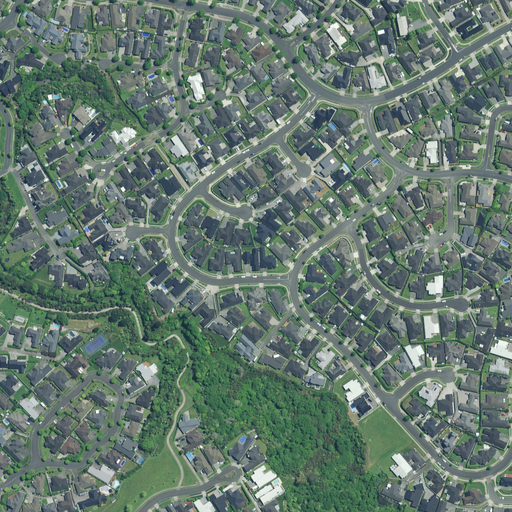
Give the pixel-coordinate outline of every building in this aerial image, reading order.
[(45,0),(44,0),(41,0),(40,2),(41,3),(38,6),(34,11),(39,15),(40,14),(43,17),(44,16),(47,18),(51,11),(47,8),(52,0),(51,0),(45,0)] [(261,0),(260,2),(266,6),(263,11),(267,13),(275,0),(261,0)] [(302,0),(302,1),(301,0),(297,0),(296,1),(309,17),(317,9),(314,5),(312,6),(310,3),(308,4),(305,0),(302,0)] [(399,3),(390,1),(390,0),(383,0),(382,1),(389,12),(395,13),(396,8),(401,9),(401,7),(403,7),(403,6),(404,6),(404,4),(406,4),(407,0),(403,0),(400,0),(400,2),(399,2),(399,3)] [(439,5),(441,10),(450,7),(450,6),(461,2),(461,1),(463,0),(445,0),(446,2),(439,5)] [(511,0),(501,0),(508,12),(511,9),(511,7),(509,2),(511,0)] [(287,6),(285,8),(284,9),(283,8),(284,6),(281,3),(273,10),(278,16),(275,19),(279,23),(288,14),(292,11),(287,6)] [(352,7),(347,3),(344,8),(345,9),(344,10),(344,11),(341,15),(347,19),(348,17),(355,21),(362,12),(358,9),(356,11),(354,10),(355,8),(353,6),(352,7)] [(122,19),(121,14),(120,14),(119,4),(110,5),(111,15),(112,29),(124,27),(124,22),(123,22),(123,19),(122,19)] [(490,4),(480,10),(483,17),(481,18),(484,23),(490,20),(491,22),(499,18),(497,14),(492,16),(489,11),(493,9),(490,4)] [(70,20),(69,20),(71,13),(73,7),(66,5),(65,10),(57,8),(54,20),(61,21),(61,23),(63,24),(63,25),(67,26),(68,25),(68,26),(70,20)] [(77,30),(77,27),(78,27),(83,28),(85,15),(79,14),(81,6),(77,6),(76,7),(74,7),(71,29),(77,30)] [(137,24),(138,16),(137,16),(137,14),(135,14),(136,6),(130,6),(127,29),(132,30),(138,31),(139,24),(137,24)] [(378,9),(376,6),(372,9),(377,18),(371,21),(375,26),(383,21),(383,20),(389,17),(384,9),(381,11),(379,8),(378,9)] [(456,9),(457,10),(454,12),(458,19),(451,23),(454,28),(473,16),(469,10),(466,12),(463,6),(460,9),(459,7),(456,9)] [(97,13),(98,25),(101,24),(103,24),(103,26),(109,25),(107,7),(101,8),(102,12),(97,13)] [(160,11),(154,10),(154,15),(147,14),(145,22),(152,23),(151,27),(157,28),(160,11)] [(309,21),(299,10),(296,13),(297,15),(288,23),(287,23),(283,26),(287,31),(290,34),(296,28),(295,28),(302,21),(305,25),(309,21)] [(42,18),(40,21),(39,20),(39,19),(30,12),(26,17),(29,19),(27,22),(34,27),(34,26),(37,28),(34,32),(39,36),(43,31),(42,31),(48,23),(42,18)] [(167,15),(162,14),(158,34),(164,35),(165,29),(170,30),(171,28),(172,28),(173,19),(169,19),(168,23),(165,22),(165,19),(166,19),(167,15)] [(400,18),(397,18),(401,36),(409,34),(407,28),(408,28),(406,16),(400,18)] [(473,18),(457,27),(460,33),(463,31),(464,33),(462,34),(465,39),(474,34),(484,29),(481,24),(468,32),(466,28),(472,25),(473,26),(476,24),(473,18)] [(204,20),(195,19),(194,22),(192,22),(191,28),(194,29),(193,33),(192,33),(191,40),(197,41),(204,42),(206,35),(200,34),(201,28),(204,29),(205,24),(203,24),(204,20)] [(226,23),(220,22),(219,27),(218,27),(217,31),(211,30),(209,40),(214,41),(215,38),(218,38),(217,42),(222,43),(226,23)] [(340,27),(337,22),(331,27),(327,30),(336,42),(339,46),(347,41),(344,37),(343,38),(337,29),(340,27)] [(367,25),(366,23),(360,27),(357,23),(354,26),(356,29),(354,31),(356,32),(352,35),(356,41),(372,29),(369,24),(367,25)] [(56,27),(50,24),(43,37),(48,40),(49,38),(53,40),(52,42),(56,45),(58,41),(61,43),(64,38),(61,37),(63,33),(58,30),(58,31),(54,29),(56,27)] [(388,44),(394,43),(394,42),(390,27),(384,28),(385,34),(379,35),(381,44),(385,43),(385,45),(388,44)] [(239,28),(237,32),(236,32),(236,33),(235,32),(235,31),(231,29),(229,33),(228,33),(226,37),(232,40),(231,43),(237,46),(244,30),(239,28)] [(116,44),(113,44),(113,39),(112,39),(112,33),(108,32),(108,35),(105,35),(105,38),(103,38),(102,46),(102,51),(108,52),(108,51),(113,51),(113,50),(116,50),(116,44)] [(134,34),(128,33),(128,37),(126,36),(126,39),(120,38),(119,45),(127,47),(126,54),(131,55),(134,34)] [(420,37),(419,38),(422,43),(419,45),(422,50),(437,42),(434,36),(428,39),(425,33),(422,35),(422,34),(419,36),(420,37)] [(74,51),(76,51),(76,57),(77,57),(76,59),(81,60),(82,52),(87,52),(88,45),(84,45),(83,47),(81,47),(81,43),(84,43),(85,38),(82,38),(82,35),(74,34),(73,37),(71,37),(71,42),(72,42),(72,49),(74,49),(74,51)] [(330,42),(325,34),(319,39),(315,41),(318,47),(319,47),(326,58),(331,55),(329,52),(332,50),(329,46),(331,45),(329,43),(330,42)] [(251,40),(247,35),(243,39),(248,45),(245,47),(249,52),(262,41),(259,36),(255,39),(253,38),(251,40)] [(167,45),(165,45),(166,41),(165,41),(166,37),(156,36),(155,42),(160,43),(158,50),(155,50),(154,53),(152,52),(151,58),(159,60),(159,59),(162,59),(163,56),(164,57),(166,50),(167,45)] [(373,41),(370,36),(359,42),(364,51),(363,52),(366,57),(379,50),(376,45),(372,48),(369,43),(373,41)] [(11,49),(13,52),(15,50),(16,51),(25,43),(20,38),(17,41),(12,37),(9,40),(10,41),(4,46),(9,51),(11,49)] [(151,41),(145,40),(144,45),(141,45),(142,41),(137,40),(134,54),(139,55),(140,51),(143,51),(142,58),(148,59),(151,41)] [(190,66),(195,67),(198,55),(199,55),(201,48),(198,48),(199,44),(193,43),(192,46),(191,46),(189,52),(190,52),(188,59),(187,58),(186,64),(190,65),(190,66)] [(394,43),(388,44),(390,54),(396,52),(394,43)] [(318,54),(314,44),(305,48),(308,54),(310,59),(312,59),(315,66),(321,64),(317,54),(318,54)] [(265,50),(261,45),(257,48),(257,49),(253,51),(256,56),(254,57),(257,62),(273,52),(270,47),(265,50)] [(493,48),(503,64),(507,62),(506,59),(511,54),(511,49),(509,45),(505,47),(506,49),(502,51),(499,45),(493,48)] [(429,57),(431,55),(433,57),(434,59),(442,54),(441,51),(437,54),(433,47),(422,53),(423,55),(421,57),(424,62),(430,59),(429,57)] [(221,49),(214,48),(213,52),(208,51),(207,55),(205,55),(204,60),(211,61),(213,67),(218,65),(221,49)] [(227,65),(229,69),(233,67),(233,68),(236,66),(238,70),(243,66),(239,60),(238,60),(232,52),(233,52),(231,48),(226,51),(228,54),(223,57),(226,61),(228,60),(230,63),(227,65)] [(351,64),(356,66),(359,57),(362,56),(360,52),(357,53),(350,51),(349,55),(342,52),(341,54),(339,54),(338,58),(341,59),(341,60),(351,63),(351,64)] [(484,56),(480,59),(487,71),(491,68),(488,62),(489,62),(494,70),(500,66),(496,60),(497,59),(493,52),(487,55),(488,56),(485,58),(484,56)] [(37,61),(38,60),(36,60),(36,57),(34,57),(34,54),(30,53),(29,55),(26,54),(26,57),(25,57),(25,58),(18,59),(18,63),(16,66),(20,69),(22,66),(23,65),(36,68),(36,67),(42,70),(45,65),(37,61)] [(416,59),(412,53),(406,57),(404,54),(399,57),(410,73),(415,70),(410,63),(416,59)] [(0,63),(0,74),(1,75),(0,78),(4,80),(11,63),(6,60),(4,65),(0,63)] [(271,69),(270,70),(271,71),(269,72),(274,79),(286,71),(283,66),(279,69),(275,63),(273,65),(271,63),(268,65),(271,69)] [(321,70),(326,74),(322,79),(326,83),(338,69),(333,65),(331,68),(325,63),(322,67),(322,68),(321,70)] [(401,65),(399,66),(399,65),(393,67),(392,63),(386,66),(393,82),(398,80),(396,75),(400,74),(400,73),(402,72),(401,69),(402,69),(401,65)] [(468,64),(463,67),(472,83),(477,80),(475,76),(481,73),(480,72),(481,71),(479,68),(478,69),(477,66),(471,70),(468,64)] [(374,66),(368,68),(370,79),(369,79),(371,89),(376,88),(376,89),(381,88),(381,87),(386,85),(384,76),(376,78),(374,71),(375,71),(374,66)] [(264,79),(266,77),(266,76),(267,75),(263,69),(258,72),(255,67),(252,69),(250,70),(260,84),(266,80),(264,79)] [(352,69),(346,67),(343,78),(336,75),(333,84),(338,85),(338,86),(342,88),(342,87),(347,88),(350,80),(348,80),(352,69)] [(212,75),(211,69),(203,71),(206,86),(215,85),(215,84),(222,83),(220,77),(218,77),(217,74),(212,75)] [(370,89),(365,72),(359,73),(360,77),(354,78),(354,80),(353,80),(354,83),(355,83),(356,86),(358,86),(358,87),(362,86),(363,90),(370,89)] [(141,75),(134,78),(133,77),(132,73),(129,74),(129,73),(123,76),(124,78),(120,79),(122,84),(118,86),(120,91),(138,84),(139,87),(144,85),(142,81),(144,81),(141,75)] [(506,95),(511,95),(511,74),(501,73),(500,86),(506,87),(505,90),(507,90),(506,95)] [(203,82),(200,74),(192,77),(189,76),(187,81),(191,83),(192,85),(191,86),(192,88),(193,88),(197,101),(203,99),(202,95),(205,94),(203,87),(201,88),(200,83),(203,82)] [(449,77),(459,94),(465,91),(463,88),(467,86),(464,80),(465,80),(462,75),(459,77),(457,78),(454,74),(449,77)] [(8,90),(10,88),(11,91),(12,93),(16,92),(14,87),(22,80),(18,75),(12,81),(11,80),(6,82),(8,85),(7,85),(5,83),(0,86),(0,88),(7,97),(10,93),(8,90)] [(237,87),(235,87),(234,90),(234,92),(239,93),(254,82),(250,77),(248,79),(245,76),(240,80),(239,77),(235,80),(238,85),(237,87)] [(153,81),(155,84),(153,85),(153,87),(148,89),(150,93),(152,92),(154,96),(169,89),(166,83),(163,84),(160,78),(153,81)] [(292,83),(289,79),(284,82),(282,78),(276,82),(277,83),(273,86),(275,88),(272,90),(275,95),(292,83)] [(443,88),(437,91),(441,96),(441,95),(446,103),(447,103),(449,106),(455,102),(453,99),(454,99),(450,92),(451,92),(449,88),(452,86),(450,83),(448,81),(446,83),(444,80),(440,83),(443,88)] [(504,99),(494,80),(489,82),(491,86),(487,89),(486,86),(483,87),(489,98),(492,96),(492,97),(494,96),(495,97),(496,97),(499,102),(504,99)] [(295,91),(291,87),(282,93),(288,102),(287,102),(290,107),(299,101),(302,98),(299,94),(294,97),(292,94),(295,91)] [(145,93),(143,89),(136,92),(137,93),(130,97),(130,98),(126,100),(129,105),(132,103),(135,109),(137,108),(138,108),(147,104),(142,94),(145,93)] [(261,95),(259,91),(252,96),(250,93),(245,95),(251,103),(247,106),(250,111),(267,100),(264,96),(259,99),(258,97),(261,95)] [(425,91),(420,94),(427,109),(433,106),(432,104),(439,101),(435,92),(428,96),(425,91)] [(467,99),(465,102),(474,110),(475,109),(479,112),(482,107),(483,108),(487,102),(484,100),(485,99),(477,93),(474,95),(478,98),(475,101),(470,97),(468,100),(467,99)] [(409,100),(410,101),(405,103),(409,111),(410,110),(415,121),(420,119),(418,116),(420,115),(418,109),(421,108),(418,101),(419,98),(415,96),(414,99),(412,100),(411,99),(409,100)] [(67,110),(67,109),(70,108),(70,107),(73,106),(70,98),(66,99),(65,98),(60,100),(60,98),(54,100),(60,116),(66,114),(65,111),(67,110)] [(282,104),(279,99),(269,106),(275,114),(273,115),(277,120),(289,112),(286,108),(282,111),(279,106),(282,104)] [(171,118),(168,114),(171,112),(170,111),(173,110),(171,106),(169,107),(167,107),(168,103),(163,103),(163,104),(162,105),(160,103),(156,106),(166,122),(171,118)] [(239,105),(238,106),(237,104),(238,104),(237,103),(234,104),(233,103),(230,105),(229,105),(224,108),(232,121),(234,120),(235,122),(240,119),(236,112),(241,110),(239,105)] [(53,115),(55,114),(53,110),(52,110),(48,104),(45,106),(45,107),(42,109),(44,111),(40,114),(43,118),(44,118),(45,119),(46,119),(47,120),(42,123),(47,130),(49,129),(52,128),(57,124),(52,117),(54,116),(53,115)] [(406,110),(404,105),(397,108),(396,107),(393,108),(394,110),(391,111),(394,118),(397,117),(397,118),(399,117),(402,125),(405,124),(405,125),(410,123),(405,111),(406,110)] [(76,116),(75,117),(78,119),(78,118),(81,120),(75,127),(79,131),(87,123),(86,123),(92,117),(89,115),(92,112),(87,108),(85,110),(81,106),(74,114),(76,116)] [(153,107),(148,110),(149,113),(148,113),(146,113),(145,118),(148,118),(149,120),(146,122),(149,126),(156,122),(158,126),(163,123),(153,107)] [(231,125),(221,107),(216,109),(219,116),(214,119),(216,124),(217,124),(220,129),(225,126),(226,128),(231,125)] [(459,115),(458,121),(480,124),(481,118),(473,117),(473,115),(473,111),(469,111),(470,109),(461,107),(461,108),(458,107),(457,112),(462,113),(462,114),(464,114),(464,116),(459,115)] [(320,111),(317,110),(315,114),(316,115),(315,116),(316,117),(312,124),(314,125),(313,127),(316,129),(317,128),(320,129),(322,124),(323,122),(325,123),(326,120),(329,122),(335,111),(331,109),(329,111),(327,109),(326,112),(321,109),(320,111)] [(397,131),(389,109),(385,111),(387,117),(383,118),(382,115),(377,116),(379,122),(381,127),(383,131),(389,129),(390,133),(397,131)] [(338,116),(334,119),(342,128),(341,128),(347,135),(351,131),(348,128),(355,121),(352,118),(348,121),(344,117),(346,115),(343,112),(339,116),(338,116)] [(204,113),(199,115),(201,118),(200,118),(203,122),(198,126),(203,136),(208,133),(209,136),(214,133),(214,132),(215,132),(204,113)] [(254,116),(257,120),(265,132),(270,129),(266,124),(272,120),(270,117),(271,116),(268,113),(265,115),(262,117),(259,113),(254,116)] [(450,120),(450,115),(445,115),(445,120),(443,120),(443,123),(441,123),(442,130),(445,130),(445,133),(446,133),(447,138),(453,137),(452,119),(450,120)] [(438,132),(430,118),(425,121),(427,125),(426,128),(420,131),(422,135),(424,134),(425,138),(432,134),(433,135),(438,132)] [(504,127),(503,129),(511,131),(511,118),(510,125),(504,124),(504,127)] [(250,128),(244,119),(239,123),(246,132),(244,133),(249,140),(253,137),(254,138),(258,135),(257,135),(261,132),(256,124),(250,128)] [(94,121),(84,130),(85,131),(80,135),(84,140),(94,131),(93,133),(95,135),(96,133),(97,134),(92,139),(95,141),(104,132),(102,130),(108,124),(105,121),(99,127),(94,121)] [(184,125),(185,126),(181,130),(177,133),(191,152),(196,149),(194,146),(196,145),(193,142),(197,139),(191,132),(191,131),(193,129),(189,122),(184,125)] [(41,142),(44,139),(43,138),(43,137),(39,133),(42,131),(42,130),(43,129),(42,129),(43,128),(38,123),(36,125),(35,124),(31,127),(33,129),(30,132),(33,136),(33,135),(35,137),(30,141),(36,147),(41,143),(41,142)] [(474,126),(467,125),(466,129),(466,132),(461,132),(460,138),(480,141),(481,135),(473,134),(474,126)] [(336,132),(330,126),(327,129),(330,133),(327,136),(323,132),(319,136),(325,142),(327,141),(328,142),(334,148),(339,144),(337,142),(340,139),(339,139),(343,135),(339,130),(336,132)] [(111,136),(117,144),(119,143),(119,142),(121,141),(124,145),(129,141),(129,140),(130,139),(130,140),(136,136),(135,135),(137,134),(133,128),(131,129),(129,128),(127,129),(126,127),(121,131),(123,133),(119,136),(115,131),(111,134),(112,135),(111,136)] [(230,143),(233,148),(242,142),(242,141),(244,140),(242,136),(238,139),(235,134),(238,132),(235,127),(225,134),(231,142),(230,143)] [(316,134),(312,129),(308,132),(310,134),(308,137),(304,132),(302,134),(299,131),(294,135),(299,141),(295,145),(299,149),(316,134)] [(412,137),(408,134),(406,136),(404,134),(400,138),(398,136),(396,139),(393,136),(389,140),(401,150),(412,137)] [(511,134),(508,134),(506,141),(500,140),(499,146),(511,148),(511,134)] [(170,149),(170,150),(173,154),(174,153),(178,158),(182,154),(184,156),(189,153),(177,135),(171,139),(176,145),(170,149)] [(360,138),(356,142),(354,141),(351,137),(345,142),(350,148),(347,150),(351,154),(364,143),(360,138)] [(111,154),(111,153),(115,150),(115,149),(117,147),(113,142),(112,142),(109,138),(102,142),(105,145),(98,150),(96,151),(94,148),(90,151),(95,158),(98,156),(98,157),(100,156),(101,158),(104,156),(106,158),(111,154)] [(214,154),(217,159),(224,154),(225,155),(228,153),(227,152),(229,151),(227,147),(222,150),(219,145),(222,143),(219,139),(209,145),(215,153),(214,154)] [(425,142),(419,140),(415,149),(410,147),(409,150),(407,149),(405,155),(413,158),(414,156),(418,158),(425,142)] [(438,148),(437,141),(428,142),(428,144),(426,144),(427,157),(429,157),(429,159),(431,158),(431,163),(437,163),(436,148),(438,148)] [(447,156),(448,156),(448,158),(450,158),(451,163),(456,162),(455,148),(457,148),(456,141),(448,142),(448,144),(446,144),(447,148),(448,148),(448,151),(447,151),(446,151),(447,156)] [(314,145),(311,142),(307,145),(306,144),(299,151),(299,152),(302,156),(306,152),(314,161),(325,152),(322,148),(318,152),(313,146),(314,145)] [(60,150),(57,145),(53,147),(53,149),(47,152),(50,158),(47,159),(50,163),(60,157),(61,158),(69,153),(66,147),(60,150)] [(478,155),(473,155),(472,155),(472,150),(473,150),(473,145),(465,145),(465,147),(465,150),(464,150),(464,154),(461,153),(461,159),(478,160),(478,155)] [(21,152),(23,155),(19,157),(19,158),(18,159),(20,162),(21,161),(25,167),(38,159),(34,152),(31,153),(28,148),(21,152)] [(165,164),(164,165),(163,164),(162,164),(161,163),(163,162),(153,149),(148,152),(153,159),(147,163),(150,167),(151,166),(155,171),(158,168),(159,169),(160,168),(163,172),(168,168),(165,164)] [(205,166),(206,167),(212,164),(211,163),(214,161),(211,157),(207,160),(203,156),(207,153),(203,149),(194,155),(200,163),(198,164),(201,169),(205,166)] [(511,153),(502,150),(499,159),(500,159),(500,162),(509,165),(509,166),(511,167),(511,153)] [(276,154),(275,154),(273,156),(271,153),(271,152),(268,154),(269,155),(263,159),(266,163),(268,161),(274,169),(271,171),(275,176),(285,168),(278,159),(279,158),(276,154)] [(335,158),(331,153),(320,163),(325,169),(321,172),(325,176),(332,171),(332,172),(341,164),(338,161),(333,165),(330,162),(335,158)] [(366,157),(365,155),(359,159),(355,162),(356,164),(353,166),(357,171),(373,158),(370,154),(366,157)] [(71,165),(67,158),(62,161),(63,163),(59,165),(62,169),(58,172),(61,177),(80,166),(77,161),(71,165)] [(152,177),(139,158),(134,161),(138,167),(131,172),(135,177),(136,176),(139,181),(145,177),(148,181),(152,177)] [(263,178),(266,176),(263,173),(261,174),(258,169),(264,165),(260,159),(256,162),(258,165),(256,166),(254,164),(247,169),(260,186),(266,182),(263,178)] [(195,180),(192,175),(194,173),(194,172),(198,170),(193,163),(186,168),(183,164),(179,167),(190,183),(195,180)] [(384,172),(378,164),(373,168),(370,165),(366,168),(373,178),(372,179),(376,184),(381,180),(383,183),(387,179),(383,173),(384,172)] [(138,187),(125,168),(120,171),(125,179),(120,183),(123,187),(121,189),(123,192),(126,190),(127,192),(132,188),(133,190),(138,187)] [(339,169),(336,172),(332,174),(333,175),(335,178),(334,179),(337,182),(332,187),(336,191),(340,186),(352,176),(349,172),(345,176),(343,174),(345,172),(342,169),(341,171),(339,169)] [(36,170),(27,176),(28,178),(26,179),(29,184),(30,183),(32,186),(45,178),(40,170),(37,172),(36,170)] [(240,180),(243,178),(245,180),(247,183),(246,184),(249,188),(250,186),(252,189),(256,186),(245,173),(244,174),(241,170),(238,173),(239,175),(237,177),(235,175),(231,179),(243,192),(247,188),(242,183),(240,181),(240,180)] [(80,179),(76,172),(68,176),(69,178),(66,180),(70,186),(63,190),(67,195),(89,181),(87,177),(86,175),(80,179)] [(287,181),(283,175),(280,177),(279,176),(275,179),(277,181),(276,182),(280,187),(277,190),(280,195),(296,182),(292,177),(287,181)] [(165,176),(160,180),(171,196),(176,193),(175,192),(182,187),(174,176),(168,180),(165,176)] [(244,197),(227,178),(222,183),(221,182),(218,184),(224,191),(222,193),(228,200),(234,195),(240,201),(244,197)] [(362,193),(367,189),(370,187),(369,186),(372,184),(369,180),(368,181),(366,179),(364,181),(362,178),(359,180),(357,178),(353,181),(362,193)] [(142,196),(146,193),(148,197),(149,196),(151,199),(154,197),(155,198),(160,195),(158,194),(160,192),(158,188),(156,190),(154,187),(158,184),(155,179),(139,191),(142,196)] [(110,201),(117,197),(118,199),(120,201),(124,199),(112,182),(107,185),(110,189),(109,190),(110,191),(105,195),(110,201)] [(465,185),(463,185),(462,189),(463,189),(463,194),(462,194),(462,202),(467,202),(467,205),(475,205),(475,200),(474,200),(474,196),(470,195),(470,190),(471,190),(472,184),(465,183),(465,185)] [(481,186),(479,186),(479,190),(480,190),(480,195),(479,195),(478,203),(484,203),(484,206),(492,207),(492,201),(491,201),(491,197),(487,197),(487,191),(488,191),(489,185),(481,185),(481,186)] [(433,186),(432,188),(429,186),(427,191),(428,191),(429,194),(426,194),(426,198),(429,198),(430,202),(431,208),(443,206),(442,200),(437,201),(436,192),(437,190),(436,189),(436,188),(433,186)] [(253,203),(256,208),(277,197),(274,192),(272,194),(268,187),(258,193),(260,197),(258,198),(259,200),(253,203)] [(409,192),(405,194),(407,198),(410,197),(412,201),(414,200),(418,209),(424,206),(423,204),(424,203),(422,200),(419,194),(421,193),(418,187),(413,189),(414,190),(412,191),(411,190),(409,192)] [(87,192),(87,194),(86,194),(82,188),(77,191),(78,192),(72,196),(75,200),(74,200),(76,203),(72,205),(76,210),(93,198),(94,193),(87,192)] [(356,194),(352,188),(346,193),(344,190),(339,193),(349,207),(354,204),(350,199),(356,194)] [(367,189),(362,193),(366,199),(371,195),(367,189)] [(42,196),(39,191),(34,194),(37,201),(35,202),(40,210),(47,206),(46,204),(49,202),(50,204),(53,202),(52,201),(57,199),(53,193),(49,195),(48,194),(46,196),(45,194),(42,196)] [(511,197),(511,194),(508,193),(507,195),(502,194),(499,203),(503,204),(501,210),(507,212),(511,197)] [(171,202),(162,196),(151,212),(153,213),(152,214),(153,215),(154,214),(157,216),(154,220),(158,223),(165,213),(164,212),(171,202)] [(342,204),(337,198),(331,203),(329,201),(325,204),(336,217),(341,213),(337,209),(342,204)] [(141,199),(137,199),(136,201),(131,201),(131,200),(127,200),(126,207),(130,208),(130,209),(135,209),(135,212),(134,212),(133,216),(140,216),(140,217),(145,218),(146,209),(144,209),(145,206),(141,206),(141,199)] [(407,204),(404,199),(398,203),(396,200),(392,203),(394,206),(392,207),(395,211),(398,209),(405,219),(411,214),(405,205),(407,204)] [(288,224),(294,220),(288,212),(293,208),(287,200),(285,202),(284,200),(278,204),(279,205),(275,208),(288,224)] [(96,210),(91,203),(87,206),(88,207),(83,211),(87,217),(82,220),(85,225),(105,211),(101,207),(96,210)] [(124,218),(126,220),(131,217),(125,208),(125,207),(122,203),(115,207),(117,210),(116,211),(116,213),(114,214),(115,216),(113,217),(112,215),(109,217),(113,223),(116,221),(117,223),(118,222),(119,224),(123,222),(122,219),(124,218)] [(193,209),(192,208),(191,211),(190,211),(188,215),(189,215),(188,219),(187,218),(185,224),(190,226),(191,224),(193,225),(193,224),(199,227),(204,216),(201,214),(199,219),(194,217),(196,214),(199,215),(203,205),(199,203),(197,207),(194,206),(193,209)] [(324,208),(323,209),(322,208),(317,213),(315,210),(311,214),(324,228),(328,225),(322,219),(327,214),(325,212),(326,211),(324,208)] [(476,209),(466,208),(465,214),(466,214),(466,218),(460,218),(460,224),(474,225),(476,209)] [(487,209),(479,208),(476,225),(483,226),(485,216),(486,216),(487,209)] [(64,210),(61,212),(60,211),(53,215),(51,211),(47,214),(49,217),(47,218),(49,221),(47,222),(50,228),(55,225),(56,225),(64,220),(63,219),(68,216),(64,210)] [(262,221),(277,231),(278,231),(283,224),(277,220),(279,216),(269,210),(262,221)] [(437,214),(435,210),(426,217),(427,219),(422,222),(426,227),(433,222),(434,224),(444,217),(440,212),(437,214)] [(396,220),(391,211),(382,215),(377,218),(384,231),(389,228),(387,224),(390,223),(391,223),(396,220)] [(505,218),(498,214),(496,218),(493,216),(487,228),(491,230),(493,226),(497,227),(497,228),(502,231),(506,224),(503,222),(505,218)] [(221,221),(215,219),(214,221),(212,220),(213,218),(207,215),(202,228),(205,229),(206,226),(209,227),(206,234),(209,235),(208,237),(212,239),(221,221)] [(33,229),(27,216),(19,220),(22,226),(16,229),(17,230),(12,232),(15,238),(33,229)] [(109,232),(100,219),(89,227),(92,231),(96,228),(97,230),(92,233),(93,234),(89,237),(93,242),(109,232)] [(374,223),(372,219),(363,224),(366,230),(367,230),(369,233),(367,234),(371,242),(381,237),(378,232),(377,233),(373,225),(374,223)] [(302,237),(304,235),(308,239),(317,230),(309,221),(306,224),(303,222),(301,223),(299,220),(295,224),(303,233),(301,235),(302,237)] [(225,229),(220,227),(219,231),(218,231),(216,240),(220,241),(221,238),(225,239),(224,244),(229,245),(235,222),(229,221),(227,227),(225,227),(225,229)] [(416,224),(414,221),(404,226),(413,244),(418,241),(416,236),(420,233),(419,232),(422,231),(418,223),(416,224)] [(276,232),(261,222),(257,228),(259,229),(253,238),(263,244),(269,235),(273,238),(276,232)] [(72,233),(67,225),(59,230),(63,237),(58,240),(61,246),(79,235),(76,230),(72,233)] [(250,230),(249,229),(242,228),(242,229),(237,228),(236,233),(234,233),(232,246),(236,246),(236,245),(240,246),(240,243),(248,244),(251,233),(249,232),(250,230)] [(193,230),(191,229),(187,232),(188,233),(186,235),(191,241),(183,247),(187,252),(204,239),(200,234),(197,236),(195,234),(197,232),(194,229),(193,230)] [(300,237),(293,229),(290,232),(292,234),(289,236),(285,231),(281,235),(295,251),(300,247),(297,243),(299,241),(298,239),(300,237)] [(39,237),(36,231),(17,240),(18,241),(13,243),(14,245),(7,249),(9,254),(15,251),(16,252),(24,248),(26,252),(36,247),(32,240),(39,237)] [(109,232),(94,242),(97,246),(103,242),(106,246),(103,248),(105,251),(108,250),(113,247),(113,246),(117,244),(113,237),(112,238),(109,232)] [(408,242),(407,238),(406,239),(405,236),(398,240),(395,233),(388,236),(396,252),(405,247),(405,248),(407,247),(406,247),(408,246),(407,243),(408,242)] [(492,241),(486,236),(481,244),(486,248),(483,252),(489,256),(498,242),(493,239),(492,241)] [(163,253),(155,240),(152,242),(150,240),(146,243),(147,245),(146,246),(149,251),(152,250),(154,253),(151,255),(155,260),(158,258),(159,261),(164,258),(161,254),(163,253)] [(348,243),(342,240),(335,256),(339,257),(340,261),(342,261),(343,264),(343,266),(344,266),(345,268),(351,266),(350,262),(352,261),(347,246),(348,243)] [(388,245),(384,240),(373,249),(374,249),(371,251),(376,257),(376,256),(379,260),(391,250),(388,248),(387,248),(386,247),(388,245)] [(96,252),(89,241),(86,243),(87,244),(85,246),(83,243),(79,245),(85,256),(79,259),(82,265),(82,264),(84,267),(100,258),(98,254),(96,255),(95,253),(96,252)] [(270,248),(283,262),(287,259),(292,255),(290,252),(291,251),(286,245),(281,249),(276,243),(270,248)] [(212,246),(208,244),(207,247),(205,245),(202,251),(200,250),(201,247),(197,245),(192,255),(199,258),(196,263),(202,266),(212,246)] [(265,246),(260,247),(262,267),(269,267),(270,268),(273,268),(277,267),(276,257),(274,257),(274,255),(269,255),(269,256),(266,256),(265,246)] [(49,252),(44,247),(35,254),(38,257),(33,262),(34,264),(31,266),(35,270),(39,267),(40,268),(46,262),(47,263),(52,259),(47,254),(49,252)] [(134,248),(129,247),(128,250),(118,247),(117,251),(112,250),(111,254),(112,254),(111,257),(117,259),(117,257),(120,258),(121,255),(125,257),(124,260),(130,261),(134,248)] [(224,249),(220,248),(219,252),(217,252),(216,259),(210,258),(210,269),(222,270),(224,249)] [(260,270),(259,248),(253,248),(254,254),(250,254),(250,251),(244,251),(245,254),(243,254),(243,259),(245,259),(245,263),(252,262),(252,264),(253,264),(254,270),(260,270)] [(231,251),(226,251),(226,263),(234,263),(234,265),(235,265),(235,271),(242,270),(240,249),(235,249),(235,254),(231,254),(231,251)] [(416,256),(409,254),(408,258),(409,259),(408,262),(410,263),(410,266),(413,266),(411,271),(417,273),(423,251),(417,249),(416,256)] [(459,254),(455,250),(451,253),(449,251),(442,257),(445,261),(447,259),(449,263),(446,265),(449,269),(460,260),(456,256),(459,254)] [(503,252),(500,250),(498,254),(496,253),(493,259),(510,269),(511,266),(511,263),(507,260),(511,254),(504,250),(503,252)] [(140,273),(142,276),(155,265),(151,260),(149,262),(139,251),(134,255),(136,258),(135,259),(137,261),(133,265),(136,269),(140,265),(142,268),(138,272),(140,273)] [(328,256),(325,253),(321,257),(322,259),(319,262),(323,266),(324,266),(326,268),(325,268),(332,276),(338,271),(336,269),(337,268),(332,263),(334,262),(331,259),(332,258),(329,255),(328,256)] [(471,264),(473,265),(471,268),(476,272),(482,262),(475,257),(476,256),(471,253),(468,257),(467,256),(463,257),(465,267),(470,266),(471,264)] [(436,266),(434,257),(430,258),(431,261),(425,262),(426,266),(423,267),(424,273),(428,272),(428,273),(442,271),(441,265),(436,266)] [(386,262),(384,259),(378,265),(384,271),(380,275),(384,279),(388,276),(398,266),(394,262),(391,265),(387,261),(386,262)] [(168,265),(163,260),(150,272),(153,276),(157,273),(159,276),(153,281),(158,286),(172,273),(168,269),(168,268),(166,266),(168,265)] [(101,280),(102,281),(104,279),(106,283),(111,280),(99,261),(93,264),(97,269),(89,274),(94,281),(97,279),(98,280),(100,278),(101,280)] [(499,269),(489,261),(484,268),(487,270),(486,272),(483,270),(480,273),(496,285),(499,280),(494,276),(499,269)] [(316,265),(310,264),(309,273),(308,273),(307,281),(326,283),(327,278),(324,278),(324,274),(317,273),(317,269),(316,268),(316,265)] [(65,266),(50,265),(49,274),(56,274),(56,281),(57,281),(57,286),(63,287),(65,266)] [(409,272),(402,269),(400,275),(396,273),(395,277),(392,276),(389,283),(402,288),(409,272)] [(485,282),(468,272),(465,277),(469,279),(465,286),(472,290),(474,287),(476,288),(478,285),(481,287),(485,282)] [(462,285),(462,273),(454,273),(454,280),(447,280),(447,283),(446,283),(445,287),(448,287),(448,291),(451,291),(451,290),(460,290),(460,285),(462,285)] [(76,275),(65,274),(65,281),(70,281),(70,284),(74,285),(74,286),(80,287),(80,289),(85,289),(85,286),(87,286),(87,280),(80,280),(80,277),(76,276),(76,275)] [(348,280),(344,277),(341,275),(335,281),(337,283),(335,286),(338,289),(341,286),(341,287),(336,292),(341,296),(358,278),(354,274),(348,280)] [(171,291),(177,297),(178,295),(179,296),(191,284),(186,280),(182,283),(181,282),(174,275),(171,278),(170,277),(166,281),(167,283),(166,284),(170,288),(174,284),(176,287),(171,291)] [(425,276),(420,276),(419,281),(415,281),(415,283),(410,283),(410,291),(417,292),(417,298),(423,298),(425,276)] [(443,288),(443,276),(439,276),(439,277),(435,277),(435,283),(428,283),(428,286),(427,286),(427,290),(429,290),(429,294),(436,294),(436,293),(442,293),(442,288),(443,288)] [(511,283),(511,282),(506,283),(506,284),(503,285),(504,288),(501,289),(502,294),(499,295),(501,300),(511,296),(511,283)] [(329,290),(325,285),(322,288),(322,289),(316,294),(313,289),(313,288),(311,285),(304,290),(308,295),(310,293),(311,295),(306,299),(310,304),(329,290)] [(367,290),(362,286),(357,292),(352,288),(345,297),(350,301),(349,303),(354,307),(367,290)] [(189,307),(193,310),(204,298),(201,295),(200,296),(199,294),(201,292),(198,288),(196,291),(193,289),(189,293),(190,294),(189,296),(187,295),(181,301),(185,305),(190,300),(193,303),(189,307)] [(167,315),(173,308),(172,307),(175,304),(170,299),(170,300),(167,298),(168,296),(161,290),(159,292),(156,289),(152,294),(154,297),(153,299),(156,302),(157,300),(159,302),(159,303),(165,309),(163,311),(167,315)] [(274,292),(273,289),(269,292),(272,297),(271,298),(273,301),(272,301),(279,314),(281,313),(282,314),(288,311),(282,300),(277,290),(274,292)] [(489,292),(489,289),(485,290),(486,293),(482,293),(482,300),(474,301),(475,307),(499,305),(498,300),(492,300),(491,297),(494,297),(493,292),(489,292)] [(265,290),(256,291),(248,292),(250,300),(248,300),(249,306),(250,306),(250,310),(257,309),(256,302),(263,301),(263,300),(267,300),(265,290)] [(237,298),(235,292),(223,296),(226,302),(222,303),(223,308),(243,302),(242,296),(237,298)] [(328,302),(329,301),(326,298),(322,304),(320,302),(318,305),(317,304),(314,309),(318,312),(319,311),(322,313),(321,314),(320,316),(324,319),(334,305),(330,302),(329,303),(328,302)] [(379,302),(374,298),(371,302),(365,298),(359,306),(365,310),(363,313),(368,316),(379,302)] [(511,299),(504,302),(506,305),(502,306),(503,309),(501,310),(503,317),(511,314),(511,299)] [(215,317),(215,309),(209,309),(208,308),(209,306),(204,301),(193,313),(197,317),(200,314),(206,319),(201,323),(205,327),(215,317)] [(344,310),(338,305),(336,309),(337,309),(333,314),(333,313),(330,317),(331,318),(330,321),(335,325),(336,324),(339,326),(348,314),(346,313),(345,313),(343,312),(344,310)] [(242,324),(247,318),(243,315),(242,316),(239,314),(241,311),(236,307),(234,310),(232,308),(228,313),(229,314),(226,318),(231,322),(232,321),(239,326),(241,323),(242,324)] [(393,311),(388,307),(384,314),(378,310),(371,320),(377,324),(376,326),(381,329),(393,311)] [(272,316),(264,308),(261,311),(263,313),(261,316),(258,312),(254,316),(268,330),(272,326),(268,322),(271,319),(270,318),(272,316)] [(487,310),(482,309),(481,314),(480,314),(478,325),(493,326),(494,319),(486,318),(487,310)] [(421,322),(419,314),(406,317),(411,340),(417,338),(416,335),(423,334),(421,324),(418,324),(418,323),(421,322)] [(448,319),(447,319),(447,314),(441,315),(443,331),(442,331),(443,340),(448,340),(447,337),(449,336),(448,331),(456,330),(455,321),(449,321),(448,319)] [(394,316),(389,323),(391,324),(389,326),(399,333),(400,338),(405,337),(404,332),(407,331),(405,322),(400,323),(398,321),(399,320),(394,316)] [(431,322),(431,316),(424,317),(426,338),(431,338),(431,333),(439,333),(439,323),(433,324),(433,322),(431,322)] [(357,321),(352,317),(346,326),(345,325),(343,329),(344,330),(342,333),(348,337),(349,336),(352,339),(362,326),(359,324),(359,323),(357,321)] [(472,320),(463,320),(463,321),(459,321),(459,338),(466,338),(466,332),(473,331),(472,327),(472,320)] [(214,322),(209,328),(213,330),(214,329),(221,334),(221,333),(225,336),(229,339),(235,333),(232,331),(235,327),(230,323),(227,327),(221,323),(219,325),(214,322)] [(300,329),(291,322),(286,328),(284,326),(281,330),(298,344),(302,339),(298,336),(299,334),(297,333),(300,329)] [(506,323),(500,322),(496,336),(503,338),(503,335),(510,337),(510,336),(511,336),(511,327),(505,326),(506,323)] [(252,329),(248,325),(243,331),(256,343),(260,339),(261,339),(266,333),(262,330),(260,332),(255,327),(252,329)] [(16,327),(12,326),(10,333),(16,335),(14,340),(15,340),(14,344),(19,346),(25,328),(21,327),(21,329),(16,328),(16,327)] [(42,329),(38,328),(37,331),(29,329),(27,335),(33,337),(32,342),(33,342),(32,347),(37,348),(42,329)] [(495,330),(490,328),(488,334),(486,333),(486,336),(479,333),(476,343),(480,344),(479,347),(483,348),(482,350),(488,352),(495,330)] [(59,331),(53,330),(52,336),(45,334),(43,344),(46,345),(50,346),(49,352),(55,353),(59,331)] [(366,333),(363,330),(356,339),(359,341),(358,343),(361,345),(358,349),(363,353),(375,336),(370,333),(367,337),(364,335),(366,333)] [(391,339),(388,334),(383,338),(381,335),(377,338),(388,353),(398,345),(393,338),(391,339)] [(84,339),(80,335),(76,339),(75,337),(71,341),(66,336),(59,343),(69,353),(84,339)] [(252,344),(244,336),(240,340),(247,347),(245,349),(239,343),(235,347),(240,351),(239,353),(242,356),(244,355),(251,362),(255,358),(251,354),(257,348),(253,344),(252,344)] [(287,341),(282,338),(278,344),(273,341),(270,347),(289,358),(292,353),(290,352),(293,346),(289,344),(288,346),(285,344),(287,341)] [(320,341),(315,338),(311,343),(305,339),(302,343),(304,344),(299,350),(303,352),(302,354),(307,358),(320,341)] [(508,343),(499,340),(498,344),(496,344),(494,348),(492,347),(490,353),(511,359),(511,352),(508,352),(508,350),(506,350),(508,343)] [(445,343),(446,356),(448,356),(446,362),(452,364),(454,356),(456,356),(455,357),(461,359),(464,348),(460,347),(459,349),(453,348),(453,343),(450,344),(450,342),(445,342),(445,343)] [(444,357),(443,343),(439,343),(439,347),(428,348),(428,354),(430,353),(431,357),(438,357),(439,363),(445,362),(444,357)] [(425,353),(420,345),(412,349),(410,345),(405,348),(416,368),(421,365),(418,359),(420,359),(418,357),(425,353)] [(377,353),(372,347),(369,351),(365,355),(370,360),(376,367),(385,359),(384,358),(386,356),(382,351),(377,356),(375,355),(377,353)] [(122,355),(117,351),(115,354),(111,352),(110,354),(107,352),(104,355),(106,357),(105,359),(102,357),(100,359),(98,358),(96,362),(103,368),(105,366),(106,367),(107,366),(112,369),(122,355)] [(335,355),(330,351),(327,355),(322,351),(319,353),(318,352),(316,355),(316,357),(322,362),(318,366),(323,370),(335,355)] [(474,351),(474,356),(466,355),(465,360),(467,360),(466,363),(469,363),(468,368),(475,369),(475,370),(479,370),(480,366),(482,366),(484,355),(478,354),(479,351),(475,351),(474,351)] [(393,362),(395,366),(397,370),(398,369),(399,371),(401,370),(402,373),(413,368),(405,352),(399,355),(399,356),(398,357),(398,359),(397,361),(393,362)] [(274,355),(274,358),(273,358),(267,355),(264,359),(261,358),(259,362),(264,365),(265,363),(268,365),(268,364),(277,369),(278,367),(281,369),(286,360),(280,357),(279,355),(274,355)] [(7,357),(0,356),(0,364),(2,365),(2,368),(20,369),(20,373),(24,373),(25,369),(26,369),(26,362),(18,362),(18,360),(7,360),(7,357)] [(83,364),(77,358),(71,364),(69,362),(65,367),(76,378),(81,374),(77,370),(83,364)] [(502,359),(498,358),(498,360),(497,360),(496,366),(490,365),(489,371),(503,374),(503,375),(505,376),(505,374),(508,375),(509,369),(504,368),(505,361),(502,360),(502,359)] [(290,376),(292,373),(301,379),(306,371),(300,367),(301,365),(292,359),(285,371),(284,372),(290,376)] [(131,362),(128,360),(127,362),(124,360),(118,367),(124,371),(120,376),(124,380),(137,364),(133,360),(131,362)] [(348,371),(338,360),(334,363),(337,367),(333,370),(331,367),(326,371),(334,380),(342,374),(343,375),(348,371)] [(158,368),(155,363),(148,368),(147,365),(145,366),(143,363),(137,368),(139,371),(140,371),(143,374),(142,375),(147,382),(152,378),(151,377),(158,372),(156,369),(158,368)] [(396,373),(388,364),(383,369),(385,371),(384,372),(386,374),(383,377),(387,381),(386,382),(390,386),(400,377),(396,373)] [(53,369),(49,365),(42,370),(40,368),(40,369),(37,367),(34,370),(35,371),(32,374),(31,372),(27,376),(32,381),(31,382),(35,386),(53,369)] [(62,373),(60,371),(56,375),(54,372),(48,378),(52,381),(53,381),(63,392),(67,387),(64,384),(69,379),(66,376),(67,376),(63,372),(62,373)] [(315,388),(316,384),(321,385),(321,386),(322,386),(322,385),(324,386),(325,379),(324,379),(325,378),(323,376),(319,375),(319,374),(315,373),(314,375),(312,375),(311,376),(306,375),(305,382),(312,383),(311,387),(315,388)] [(479,376),(469,374),(467,383),(461,382),(460,388),(478,392),(479,387),(475,386),(476,382),(477,382),(479,376)] [(139,382),(136,376),(129,380),(133,386),(128,389),(131,394),(145,386),(142,381),(139,382)] [(493,376),(493,377),(489,377),(488,382),(484,382),(484,389),(507,391),(507,385),(501,384),(502,378),(497,377),(497,376),(493,376)] [(361,385),(357,379),(354,382),(352,380),(343,386),(346,390),(349,388),(351,391),(345,395),(350,402),(364,392),(360,386),(361,385)] [(55,390),(48,384),(43,388),(44,389),(42,392),(37,387),(34,390),(39,395),(38,395),(48,406),(53,401),(49,397),(51,395),(50,394),(55,390)] [(422,396),(425,399),(426,398),(429,400),(428,401),(426,404),(431,408),(435,403),(433,402),(439,394),(438,393),(441,389),(436,385),(432,390),(430,390),(424,386),(420,391),(419,391),(420,396),(422,396)] [(154,390),(150,389),(149,390),(148,392),(145,391),(143,396),(141,395),(140,398),(139,398),(137,403),(145,406),(145,407),(149,408),(154,390)] [(0,390),(0,409),(1,408),(0,407),(0,405),(5,410),(7,408),(8,410),(13,405),(9,401),(8,401),(6,400),(7,400),(5,398),(7,396),(4,393),(2,395),(1,393),(1,390),(0,390)] [(106,394),(101,391),(100,393),(97,391),(96,394),(93,392),(90,397),(106,408),(110,403),(105,400),(107,397),(105,395),(106,394)] [(453,403),(452,394),(447,395),(447,399),(439,400),(440,411),(447,411),(448,416),(453,415),(452,403),(453,403)] [(497,401),(497,394),(487,394),(487,403),(482,403),(482,408),(506,409),(506,403),(498,403),(498,401),(497,401)] [(39,415),(33,409),(39,403),(33,397),(29,400),(30,401),(28,403),(24,400),(20,404),(35,420),(39,415)] [(429,411),(414,399),(410,403),(412,404),(410,407),(407,410),(415,417),(417,414),(419,415),(421,413),(425,415),(429,411)] [(86,405),(82,401),(76,408),(80,412),(77,416),(81,420),(93,406),(88,402),(86,405)] [(138,406),(131,404),(128,411),(126,417),(141,422),(143,414),(136,412),(138,406)] [(108,414),(101,410),(100,413),(98,411),(96,414),(94,412),(92,415),(90,414),(87,418),(96,423),(95,426),(100,429),(104,424),(102,423),(108,414)] [(501,420),(501,418),(498,418),(498,417),(499,417),(499,411),(485,411),(485,415),(489,415),(489,419),(483,419),(483,426),(508,427),(508,421),(501,420)] [(27,421),(26,420),(28,417),(25,414),(23,417),(17,413),(14,416),(11,413),(7,419),(24,432),(28,426),(25,424),(27,421)] [(184,417),(183,417),(183,420),(180,420),(179,422),(180,427),(184,434),(199,424),(198,419),(189,420),(188,416),(187,416),(186,413),(183,414),(184,417)] [(457,419),(456,420),(455,423),(457,424),(457,425),(464,427),(464,429),(467,430),(467,431),(475,433),(475,432),(476,432),(477,429),(475,428),(476,425),(470,423),(472,415),(463,413),(461,420),(457,419)] [(73,422),(66,416),(61,422),(60,421),(55,426),(59,430),(60,429),(64,433),(63,434),(66,437),(71,432),(69,431),(71,429),(69,427),(73,422)] [(427,431),(429,432),(428,433),(430,435),(431,434),(434,438),(446,426),(442,422),(437,427),(435,425),(438,423),(432,417),(424,424),(426,425),(423,428),(427,431)] [(143,426),(132,421),(129,429),(124,427),(122,433),(134,438),(137,432),(139,433),(143,426)] [(79,428),(78,427),(75,430),(86,444),(90,440),(87,436),(90,434),(89,433),(91,432),(90,431),(90,430),(84,423),(81,425),(82,427),(79,428)] [(500,436),(501,433),(501,432),(499,432),(499,431),(493,428),(492,431),(486,428),(484,433),(490,435),(489,437),(483,435),(481,441),(485,443),(486,441),(505,449),(507,443),(499,440),(501,436),(500,436)] [(201,437),(196,429),(185,435),(190,443),(183,447),(186,453),(205,441),(202,437),(201,437)] [(458,436),(452,431),(448,437),(446,435),(442,441),(445,443),(444,444),(446,446),(444,450),(449,453),(454,445),(453,444),(458,436)] [(57,437),(54,441),(52,439),(51,436),(46,437),(47,442),(45,442),(46,447),(49,447),(52,449),(51,450),(56,454),(63,442),(65,439),(59,435),(58,438),(57,437)] [(229,450),(230,456),(232,455),(240,461),(255,439),(250,435),(247,439),(248,440),(244,446),(238,442),(233,449),(229,450)] [(72,454),(73,453),(74,454),(76,452),(77,452),(80,447),(72,442),(74,439),(70,437),(67,442),(66,442),(60,452),(65,455),(67,452),(71,454),(71,453),(72,454)] [(25,446),(16,438),(9,445),(7,444),(4,447),(19,463),(24,459),(18,453),(25,446)] [(134,442),(128,438),(123,446),(117,442),(114,448),(133,459),(136,454),(131,451),(134,447),(137,448),(139,444),(134,441),(134,442)] [(476,440),(471,438),(470,443),(468,442),(465,447),(461,446),(459,449),(456,448),(454,453),(463,456),(462,458),(468,460),(476,440)] [(212,466),(218,462),(217,461),(219,460),(220,462),(222,461),(222,462),(225,460),(219,450),(217,451),(216,448),(213,450),(210,445),(203,449),(205,453),(212,466)] [(250,450),(247,455),(250,459),(252,459),(253,460),(250,461),(251,463),(244,467),(247,472),(267,461),(263,455),(260,456),(257,451),(261,449),(258,445),(250,450)] [(485,453),(484,450),(480,451),(480,455),(474,455),(474,457),(472,457),(472,458),(471,458),(471,464),(477,464),(477,463),(479,463),(481,464),(486,464),(488,461),(490,462),(496,454),(495,453),(497,451),(492,447),(489,451),(487,450),(485,453)] [(122,456),(113,449),(111,452),(110,452),(107,457),(102,453),(99,458),(118,471),(121,466),(117,463),(119,459),(120,460),(122,456)] [(426,463),(413,449),(405,456),(410,462),(413,459),(416,463),(412,465),(417,471),(420,468),(418,466),(420,465),(421,466),(426,463)] [(0,468),(0,469),(2,467),(4,469),(10,463),(9,462),(11,460),(7,456),(4,459),(2,457),(3,456),(0,453),(0,468)] [(213,472),(202,453),(196,457),(198,460),(195,462),(197,466),(195,467),(198,472),(204,468),(208,475),(213,472)] [(413,469),(400,453),(397,456),(396,454),(392,457),(399,466),(396,468),(394,465),(390,468),(398,477),(400,475),(403,479),(408,474),(407,474),(413,469)] [(108,467),(104,465),(100,472),(91,466),(88,472),(108,484),(115,473),(110,470),(109,471),(107,469),(108,467)] [(266,469),(264,465),(254,472),(255,474),(251,476),(254,481),(250,483),(249,480),(246,481),(253,492),(276,478),(271,471),(264,475),(262,472),(266,469)] [(442,476),(433,468),(429,472),(430,473),(426,477),(431,481),(434,477),(435,478),(433,481),(435,483),(431,488),(438,494),(444,487),(443,485),(446,482),(441,478),(442,476)] [(40,477),(36,476),(34,487),(37,488),(36,493),(42,494),(45,474),(41,474),(40,477)] [(84,477),(83,475),(79,476),(81,482),(75,484),(78,493),(85,491),(84,489),(95,485),(93,479),(90,480),(89,476),(84,477)] [(60,477),(57,478),(57,476),(52,477),(54,486),(52,487),(53,492),(69,488),(67,478),(62,480),(62,478),(60,478),(60,477)] [(511,477),(502,477),(501,486),(511,486),(511,477)] [(389,490),(384,488),(382,493),(401,502),(404,497),(400,495),(400,493),(399,493),(400,491),(399,490),(401,487),(398,485),(398,484),(393,482),(390,488),(390,487),(389,490)] [(422,483),(415,485),(416,489),(415,492),(408,490),(405,499),(414,502),(412,506),(417,508),(423,490),(422,483)] [(464,485),(458,483),(457,488),(448,485),(446,490),(448,490),(447,494),(451,495),(449,501),(455,503),(456,500),(460,501),(462,496),(459,495),(460,490),(462,491),(464,485)] [(284,491),(280,486),(274,490),(270,484),(270,485),(255,494),(257,499),(265,494),(265,495),(260,498),(264,504),(268,501),(269,501),(272,499),(284,491)] [(477,491),(477,488),(470,490),(471,496),(463,498),(465,504),(473,502),(473,505),(482,503),(480,496),(482,495),(480,491),(477,491)] [(99,496),(97,489),(90,492),(91,498),(88,499),(88,500),(79,503),(81,509),(108,501),(106,496),(102,497),(101,495),(99,496)] [(233,493),(230,489),(225,492),(237,511),(242,508),(240,504),(245,501),(238,490),(233,493)] [(18,511),(25,494),(20,492),(18,496),(16,495),(15,500),(10,498),(7,505),(11,506),(11,507),(14,508),(12,511),(18,511)] [(70,511),(74,511),(70,492),(64,493),(66,500),(58,502),(59,511),(61,511),(66,511),(65,510),(69,509),(70,511)] [(224,494),(217,499),(214,494),(210,497),(214,502),(220,511),(226,511),(228,511),(225,508),(228,506),(225,501),(228,500),(224,494)] [(434,511),(438,500),(434,495),(430,499),(430,500),(423,498),(419,510),(426,511),(434,511)] [(38,511),(40,499),(34,498),(33,503),(32,503),(32,505),(27,504),(26,505),(24,505),(23,509),(24,509),(23,511),(38,511)] [(203,506),(199,499),(194,503),(200,511),(213,511),(216,511),(210,501),(203,506)] [(279,504),(276,499),(261,508),(263,511),(277,511),(275,507),(279,504)] [(447,502),(441,500),(437,511),(448,511),(447,511),(445,511),(446,511),(445,510),(447,502)] [(51,511),(56,511),(54,503),(48,504),(49,506),(47,506),(46,504),(42,505),(44,511),(51,511)] [(194,507),(191,503),(184,508),(181,504),(176,507),(179,511),(189,511),(194,507)]
